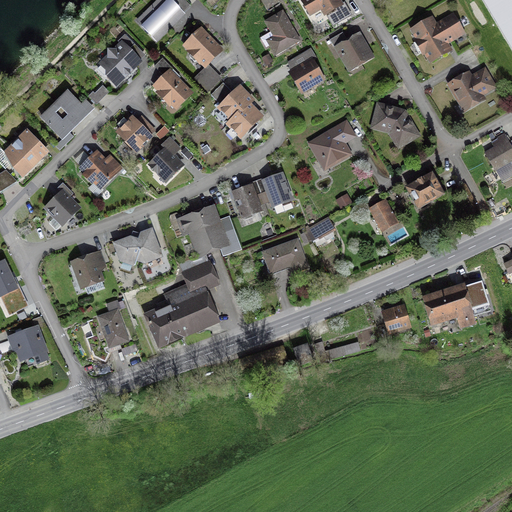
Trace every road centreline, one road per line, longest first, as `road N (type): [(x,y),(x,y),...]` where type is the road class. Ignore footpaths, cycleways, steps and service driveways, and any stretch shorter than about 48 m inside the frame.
road 1 (primary): [(499,234),(367,293),(87,397)]
road 2 (residential): [(21,257),(214,180),(272,145),(280,117),(233,30),(234,0)]
road 3 (residential): [(21,257),(3,220),(8,211),(130,100)]
road 4 (residential): [(363,0),(450,150)]
road 5 (residential): [(87,397),(21,257)]
